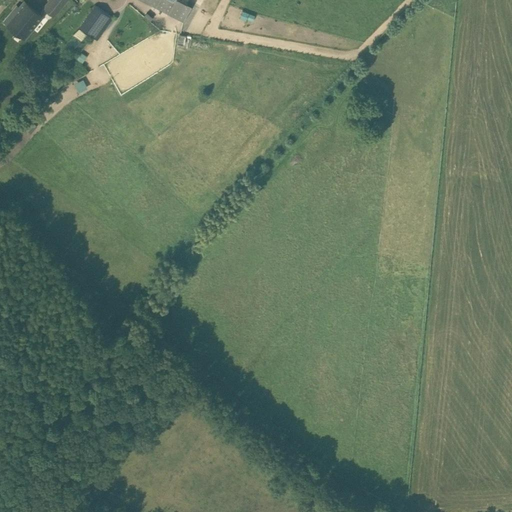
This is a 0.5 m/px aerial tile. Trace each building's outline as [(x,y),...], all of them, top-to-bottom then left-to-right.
[(42,16),(24,0),(15,12),(14,13),(32,28),(42,16)] [(46,0),(40,7),(52,17),(62,4),(65,0),(46,0)] [(65,0),(62,4),(67,8),(71,2),(68,0),(65,0)] [(173,2),(169,0),(144,0),(183,20),(185,16),(191,5),(186,3),(184,7),(173,2)] [(113,17),(96,5),(79,27),(96,39),(113,17)] [(190,7),(183,25),(189,27),(196,10),(190,7)] [(32,28),(14,13),(15,12),(12,10),(4,20),(25,37),(32,28)] [(240,17),(253,21),(255,13),(242,10),(240,17)] [(79,91),(88,87),(84,78),(75,82),(79,91)] [(31,131),(36,123),(30,119),(25,128),(31,131)]
